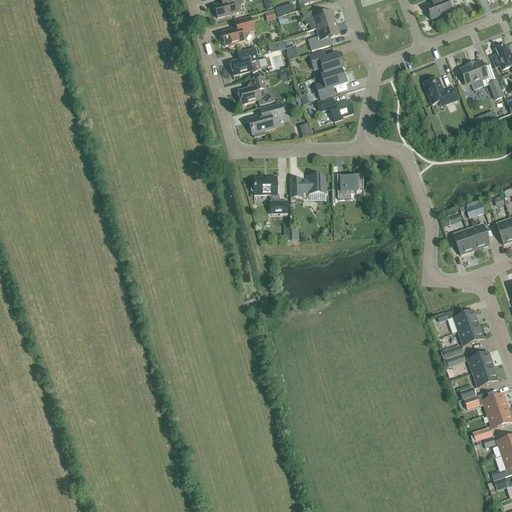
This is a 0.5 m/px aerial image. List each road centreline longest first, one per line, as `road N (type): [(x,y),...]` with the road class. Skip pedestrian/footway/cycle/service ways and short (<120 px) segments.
road 1 (residential): [(361,151),(237,151),(192,0)]
road 2 (residential): [(481,275),(455,283),(432,277),(430,225),(403,153),(361,151)]
